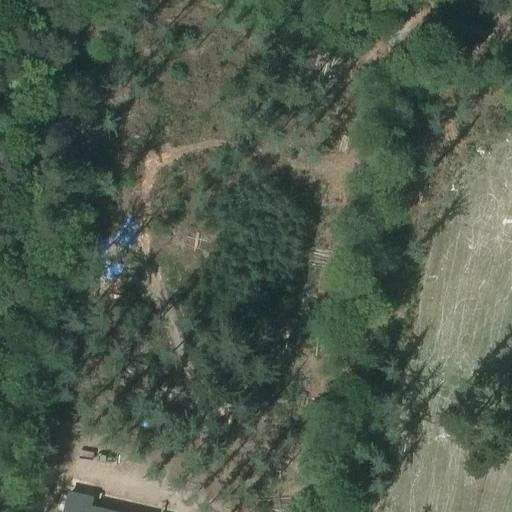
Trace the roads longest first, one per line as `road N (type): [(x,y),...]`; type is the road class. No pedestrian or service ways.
road 1 (track): [(327,511),(403,0)]
road 2 (track): [(511,45),(361,0)]
